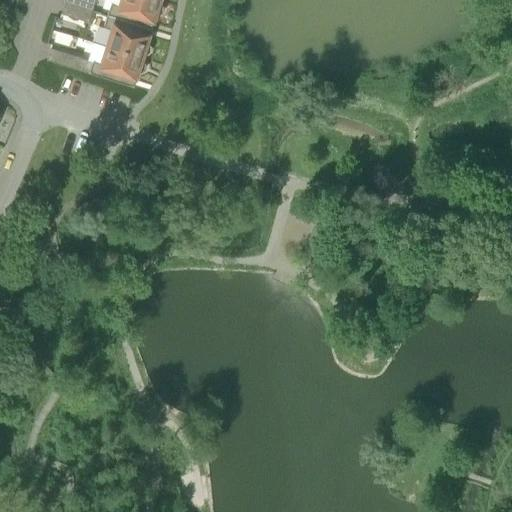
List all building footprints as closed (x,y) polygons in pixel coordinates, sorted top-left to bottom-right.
[(0,0),(0,8),(8,12),(14,0),(0,0)] [(64,0),(64,3),(91,11),(94,0),(64,0)] [(107,16),(150,30),(155,15),(159,15),(162,13),(163,9),(162,6),(159,4),(159,1),(156,0),(119,0),(118,6),(111,3),(109,9),(107,16)] [(91,11),(64,3),(60,14),(88,23),(91,11)] [(146,43),(150,30),(107,16),(103,28),(110,30),(105,47),(141,58),(142,55),(146,55),(149,53),(150,49),(149,45),(146,43)] [(141,58),(105,47),(100,63),(92,61),(92,62),(50,48),(46,60),(133,87),(133,86),(137,73),(141,73),(144,70),(145,67),(144,63),(141,61),(141,58)] [(326,256),(329,244),(324,242),(328,229),(317,225),(311,239),(315,240),(311,251),(326,256)]
